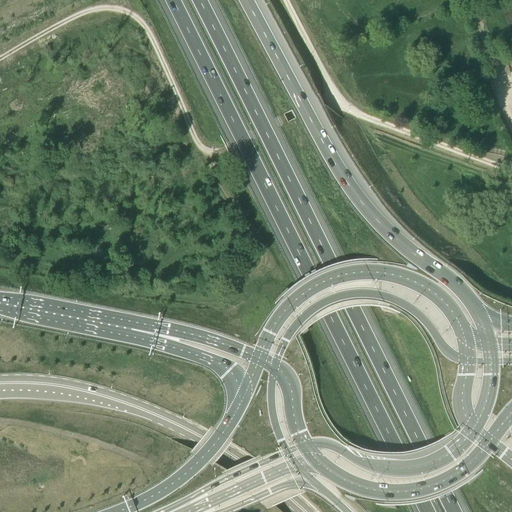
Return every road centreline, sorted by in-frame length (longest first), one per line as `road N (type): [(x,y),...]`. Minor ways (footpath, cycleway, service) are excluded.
road 1 (motorway): [(172,0),(427,511)]
road 2 (motorway): [(453,511),(199,0)]
road 3 (track): [(0,57),(77,14),(125,9),(150,35),(203,148),(218,152),(333,97),(287,0)]
road 4 (motorway): [(477,317),(355,199),(244,0)]
road 5 (trunk): [(460,332),(418,287),(350,276),(316,286),(287,307),(257,359)]
road 6 (trunk): [(466,363),(444,352),(403,307),(356,295),(306,315),(273,368)]
road 7 (secondary): [(304,511),(196,432),(123,401)]
road 8 (track): [(333,97),(342,108),(511,169)]
road 9 (trunk): [(303,447),(327,445),(358,465),(414,472),(455,453),(471,431)]
road 10 (trunk): [(321,468),(356,488),(404,496),(460,474),(487,445)]
road 11 (secondary): [(238,403),(187,471),(118,511)]
road 12 (motorway): [(130,326),(219,364),(234,381),(238,403)]
road 13 (motorway): [(0,300),(130,326)]
road 14 (motorway): [(130,326),(181,332),(257,359)]
road 15 (track): [(473,0),(511,125)]
road 16 (secondary): [(0,383),(57,385),(123,401)]
road 17 (secondary): [(177,511),(286,453)]
